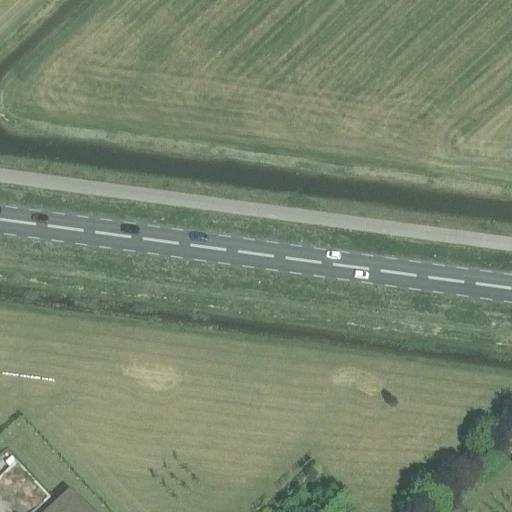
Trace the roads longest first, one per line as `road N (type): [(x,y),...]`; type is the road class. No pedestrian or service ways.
road 1 (unclassified): [(511,244),(0,175)]
road 2 (primary): [(511,290),(0,221)]
